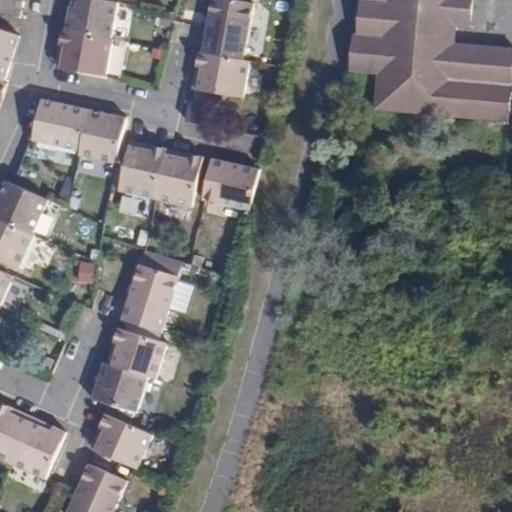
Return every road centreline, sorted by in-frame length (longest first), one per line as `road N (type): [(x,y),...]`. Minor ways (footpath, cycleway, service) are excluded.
road 1 (residential): [(27,80),(137,103),(168,130),(249,148)]
road 2 (residential): [(99,324),(62,395),(0,376)]
